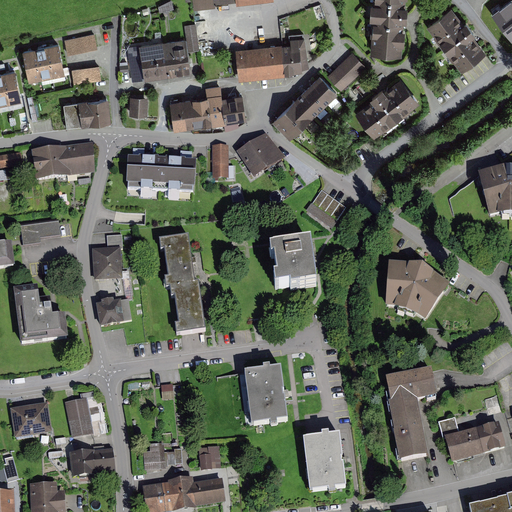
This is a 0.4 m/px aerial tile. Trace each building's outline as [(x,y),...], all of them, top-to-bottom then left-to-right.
[(194,0),(196,11),(215,9),(214,5),(237,2),(238,6),(274,2),(274,0),(194,0)] [(409,0),(376,0),(373,52),(405,54),(407,25),(409,0)] [(452,9),(429,26),(462,71),(485,54),(452,9)] [(188,52),(200,50),(196,24),(184,25),(186,38),(188,52)] [(95,34),(65,40),(68,55),(98,48),(95,34)] [(292,44),(238,48),(241,79),(303,74),(303,68),(308,68),(306,36),(291,38),(292,44)] [(168,77),(191,74),(188,52),(186,38),(163,42),(163,43),(165,54),(168,77)] [(163,43),(163,42),(139,45),(140,46),(141,58),(145,80),(168,77),(165,54),(163,43)] [(47,46),(53,77),(66,74),(59,43),(47,46)] [(140,46),(139,45),(127,47),(128,53),(132,82),(144,80),(145,80),(141,58),(140,46)] [(47,46),(35,48),(41,80),(53,77),(47,46)] [(23,51),(29,82),(41,80),(35,48),(23,51)] [(365,67),(352,53),(326,79),(322,75),(285,111),(274,122),(292,139),(365,67)] [(100,65),(72,69),(74,85),(102,81),(100,65)] [(9,72),(4,73),(10,104),(22,101),(16,70),(9,72)] [(0,105),(10,104),(4,73),(0,73),(0,105)] [(420,103),(401,79),(385,91),(358,113),(377,137),(420,103)] [(206,97),(171,101),(175,131),(247,122),(244,97),(225,99),(224,87),(205,89),(206,97)] [(148,97),(130,96),(130,115),(148,116),(148,97)] [(109,98),(65,101),(67,125),(111,121),(109,98)] [(284,160),(268,136),(239,155),(255,179),(284,160)] [(94,146),(33,153),(36,181),(98,175),(94,146)] [(228,147),(213,147),(213,180),(228,180),(228,147)] [(0,154),(0,177),(24,176),(23,153),(0,154)] [(198,161),(131,156),(129,186),(196,190),(198,161)] [(511,167),(509,167),(482,176),(493,215),(500,214),(511,214),(511,167)] [(468,204),(482,202),(479,186),(452,190),(455,211),(469,209),(468,204)] [(346,209),(324,192),(308,212),(331,229),(346,209)] [(60,221),(22,226),(25,246),(41,244),(41,240),(62,237),(60,221)] [(191,237),(162,240),(164,251),(167,251),(170,279),(167,279),(168,290),(171,290),(172,297),(179,297),(182,325),(177,326),(178,335),(208,331),(202,283),(197,284),(196,277),(191,237)] [(312,244),(272,249),(274,260),(278,259),(280,278),(275,279),(277,289),(294,287),(294,290),(318,287),(312,244)] [(0,273),(15,271),(12,247),(0,249),(0,273)] [(121,248),(94,250),(96,280),(123,278),(121,248)] [(426,265),(391,264),(389,308),(428,321),(444,296),(451,285),(426,265)] [(51,306),(41,308),(38,288),(14,291),(21,346),(68,340),(65,316),(53,318),(51,306)] [(133,323),(129,302),(114,305),(114,302),(101,304),(102,307),(97,308),(100,330),(124,326),(124,325),(133,323)] [(245,375),(252,427),(288,422),(281,370),(245,375)] [(434,371),(388,379),(403,463),(430,458),(420,400),(438,396),(434,371)] [(175,384),(163,385),(164,402),(176,401),(175,384)] [(86,400),(66,404),(73,438),(92,434),(86,400)] [(49,406),(13,411),(16,438),(52,433),(49,406)] [(499,425),(448,438),(455,466),(506,453),(499,425)] [(344,437),(307,441),(313,493),(349,489),(344,437)] [(165,445),(140,446),(142,472),(167,471),(165,445)] [(220,449),(200,449),(200,470),(212,470),(212,463),(221,463),(220,449)] [(114,450),(72,454),(75,480),(117,477),(114,450)] [(8,485),(19,482),(13,459),(5,461),(6,467),(3,468),(4,469),(7,483),(8,485)] [(225,477),(146,488),(149,511),(168,511),(228,504),(225,477)] [(31,488),(31,511),(65,511),(65,495),(58,495),(57,486),(31,488)] [(0,511),(15,511),(15,496),(0,496),(0,511)] [(470,509),(470,511),(510,511),(507,500),(470,509)]
